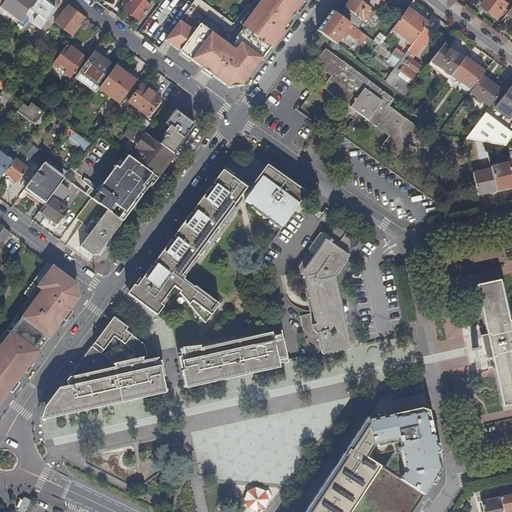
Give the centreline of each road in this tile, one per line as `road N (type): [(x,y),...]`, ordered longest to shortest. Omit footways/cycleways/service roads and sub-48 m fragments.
road 1 (residential): [(236,120),(403,238),(511,214)]
road 2 (secondary): [(236,120),(108,294)]
road 3 (residential): [(73,0),(236,120)]
road 4 (secondary): [(108,294),(46,370),(8,434)]
road 5 (secondary): [(327,0),(236,120)]
road 6 (residential): [(108,294),(0,213)]
